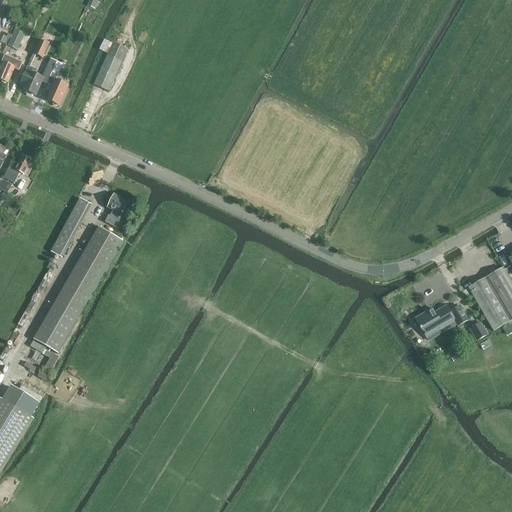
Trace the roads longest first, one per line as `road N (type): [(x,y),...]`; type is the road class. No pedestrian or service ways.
road 1 (unclassified): [(511,209),(419,260),(366,269),(0,105)]
road 2 (track): [(78,138),(93,104),(122,84),(143,0)]
